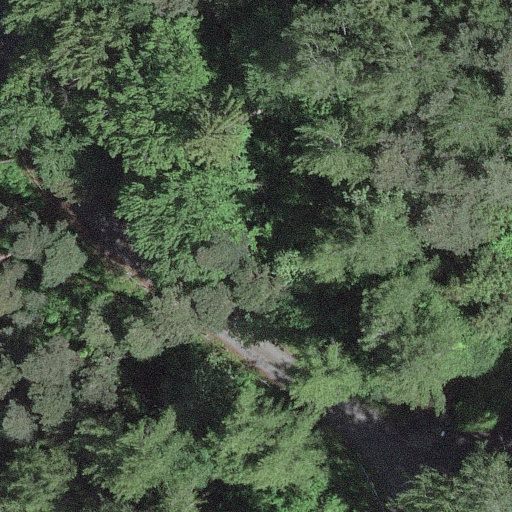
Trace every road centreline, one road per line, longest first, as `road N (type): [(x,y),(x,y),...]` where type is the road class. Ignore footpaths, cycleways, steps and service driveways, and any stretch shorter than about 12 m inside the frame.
road 1 (unclassified): [(16,0),(19,77),(63,181),(104,231),(368,441),(400,483),(410,511)]
road 2 (track): [(121,511),(0,366)]
